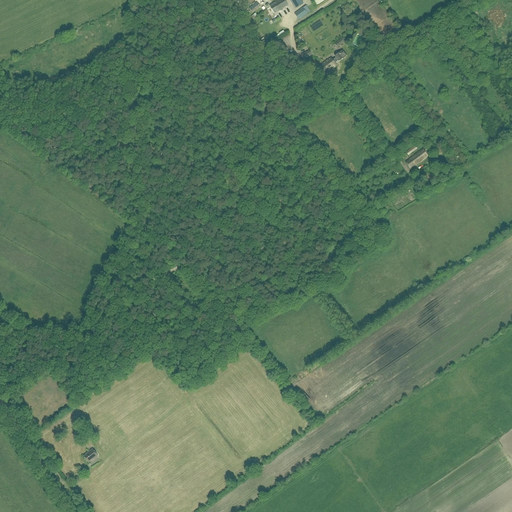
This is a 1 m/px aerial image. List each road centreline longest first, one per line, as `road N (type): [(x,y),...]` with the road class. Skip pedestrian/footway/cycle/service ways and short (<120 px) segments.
road 1 (track): [(1,404),(154,279),(193,258),(208,198),(271,127),(255,110),(114,103),(73,114),(0,111)]
road 2 (tertiary): [(76,511),(0,402)]
